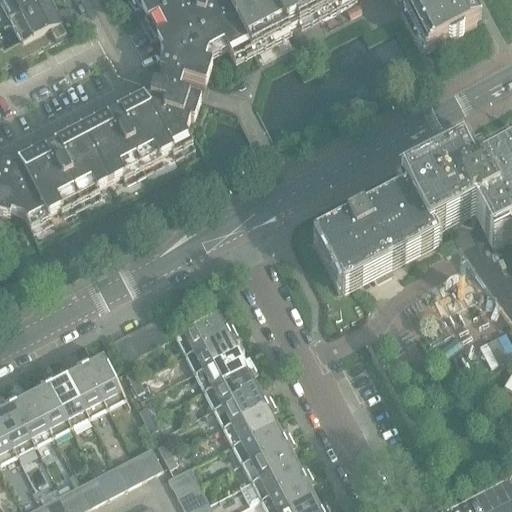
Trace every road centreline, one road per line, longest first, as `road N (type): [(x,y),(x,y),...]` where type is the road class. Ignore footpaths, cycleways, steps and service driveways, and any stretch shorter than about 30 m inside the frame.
road 1 (tertiary): [(228,233),(511,79)]
road 2 (residential): [(378,511),(228,233)]
road 3 (tertiary): [(0,352),(228,233)]
